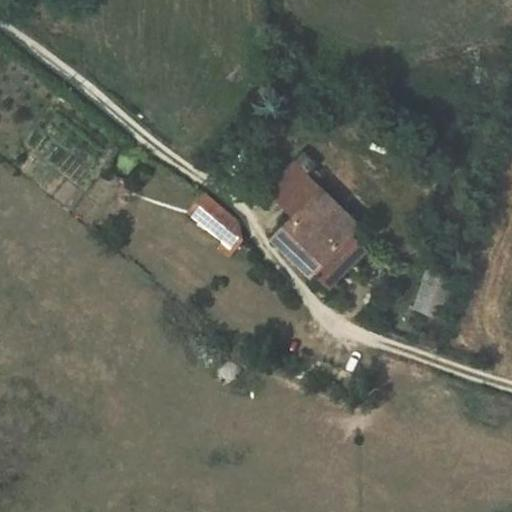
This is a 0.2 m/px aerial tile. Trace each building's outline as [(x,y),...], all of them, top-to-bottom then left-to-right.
[(269,164),(282,176),(302,149),(289,138),(269,164)] [(344,183),(302,149),(282,176),(262,201),(302,235),(306,229),(329,248),(362,208),(339,190),(344,183)] [(175,196),(153,223),(189,250),(200,258),(214,239),(210,222),(175,196)] [(440,241),(411,230),(398,264),(414,271),(410,281),(425,287),(440,241)] [(200,258),(189,250),(185,256),(195,264),(200,258)]
